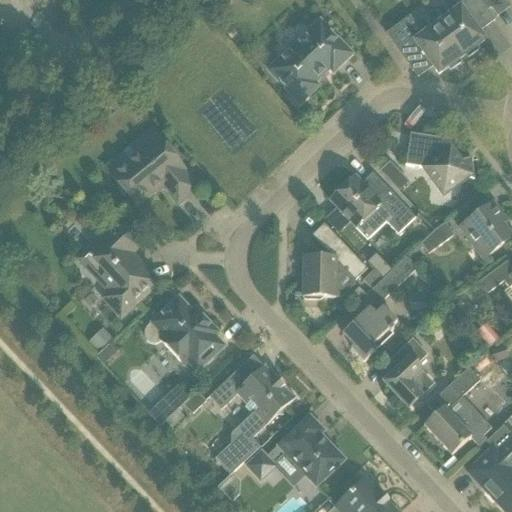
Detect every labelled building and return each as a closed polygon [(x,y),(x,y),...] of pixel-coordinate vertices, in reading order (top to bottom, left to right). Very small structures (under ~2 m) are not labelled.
[(482,5),(478,0),(445,0),(441,4),(450,16),(437,25),(462,59),(465,56),(467,59),(479,51),(476,48),(485,42),(475,29),(477,28),(477,23),(470,13),(482,5)] [(511,12),(511,0),(483,0),(490,10),(501,2),(505,2),(511,12)] [(459,61),(462,59),(437,25),(423,36),(410,18),(385,36),(407,66),(418,58),(422,64),(427,64),(428,63),(438,76),(448,69),(450,72),(461,64),(459,61)] [(270,72),(285,89),(299,103),(316,88),(312,84),(329,68),(332,72),(349,56),(320,25),(270,72)] [(151,132),(138,143),(144,150),(110,177),(118,187),(117,190),(123,196),(126,197),(135,208),(161,187),(177,206),(197,190),(181,171),(183,169),(175,160),(170,154),(157,138),(156,138),(151,132)] [(410,135),(405,167),(425,170),(430,170),(430,174),(430,177),(431,180),(433,183),(435,185),(437,188),(440,189),(444,190),(447,190),(450,190),(453,189),(456,187),(459,185),(461,183),(463,180),(464,177),(474,181),(471,159),(462,165),(461,163),(459,161),(457,159),(455,158),(452,157),(449,156),(452,141),(410,135)] [(354,178),(329,202),(343,217),(367,242),(385,224),(397,237),(415,220),(388,191),(386,189),(372,175),(361,185),(354,178)] [(493,204),(477,216),(459,230),(482,262),(497,251),(511,239),(511,238),(503,226),(507,223),(493,204)] [(339,235),(350,224),(337,211),(326,222),(339,235)] [(435,232),(420,246),(428,257),(453,238),(444,225),(435,232)] [(336,265),(338,265),(354,283),(367,271),(324,226),(312,237),(331,257),(331,259),(303,259),(302,299),(304,301),(323,301),(325,299),(335,300),(336,265)] [(156,284),(140,267),(129,255),(136,248),(132,233),(117,228),(81,262),(111,294),(105,300),(121,317),(156,284)] [(503,284),(508,291),(504,294),(511,303),(511,259),(478,285),(487,296),(503,284)] [(382,282),(372,292),(382,303),(416,272),(406,260),(382,282)] [(372,292),(382,282),(373,272),(363,282),(372,292)] [(219,334),(203,318),(195,309),(192,313),(178,299),(147,328),(145,330),(144,332),(144,334),(143,336),(144,338),(144,340),(145,342),(147,344),(149,345),(151,346),(153,346),(155,346),(157,346),(159,345),(161,343),(164,340),(168,344),(164,347),(179,364),(183,360),(196,375),(210,362),(225,348),(215,338),(219,334)] [(369,310),(344,334),(342,336),(353,348),(350,350),(364,364),(376,353),(372,348),(388,333),(390,335),(393,332),(391,330),(397,325),(383,310),(376,317),(369,310)] [(485,352),(498,340),(485,325),(471,337),(485,352)] [(96,355),(112,340),(103,330),(87,345),(96,355)] [(385,382),(383,384),(385,387),(407,411),(421,398),(422,373),(416,367),(427,357),(412,341),(404,348),(390,361),(398,370),(385,382)] [(504,346),(489,350),(493,362),(507,358),(504,346)] [(238,371),(209,399),(220,412),(237,396),(246,407),(244,409),(251,416),(230,435),(231,446),(215,461),(230,477),(232,475),(260,449),(252,441),(277,417),(282,417),(282,412),(296,399),(295,398),(293,400),(282,389),(285,387),(277,379),(276,379),(265,368),(266,367),(265,366),(263,368),(253,358),(238,371)] [(423,428),(452,457),(470,440),(475,446),(491,430),(468,406),(453,420),(446,414),(480,382),(468,370),(427,408),(435,417),(423,428)] [(160,429),(183,407),(189,401),(177,388),(148,415),(160,429)] [(486,390),(489,409),(500,407),(497,388),(486,390)] [(189,401),(183,407),(192,417),(206,403),(197,394),(189,401)] [(324,433),(309,418),(266,459),(261,455),(246,469),(260,484),(275,470),(273,467),(285,456),(316,489),(330,476),(344,462),(329,446),(327,448),(318,439),(324,433)] [(511,511),(511,438),(497,453),(493,449),(467,474),(486,494),(488,492),(495,500),(494,502),(503,511),(511,511)] [(239,483),(232,475),(230,477),(217,489),(231,503),(238,496),(239,483)] [(351,494),(335,510),(336,511),(394,511),(387,504),(388,503),(382,496),(381,497),(366,481),(351,494)]
